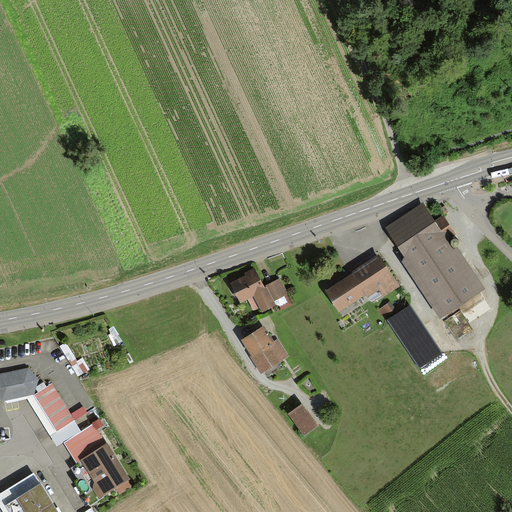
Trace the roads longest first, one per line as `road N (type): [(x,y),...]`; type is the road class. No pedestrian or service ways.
road 1 (tertiary): [(453,179),(128,289),(0,319)]
road 2 (track): [(467,203),(460,209),(467,252),(493,316),(479,358),(511,404)]
